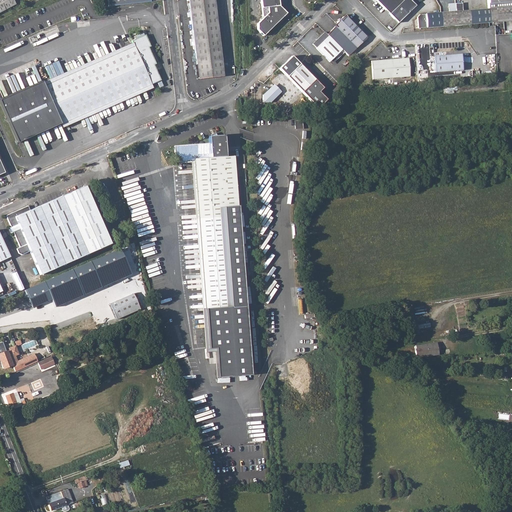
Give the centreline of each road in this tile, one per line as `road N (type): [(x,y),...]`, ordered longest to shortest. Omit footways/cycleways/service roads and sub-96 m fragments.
road 1 (unknown): [(151,130),(192,343),(215,390),(238,399),(270,361),(288,304),(278,145),(237,123),(224,98)]
road 2 (unknown): [(0,119),(27,161),(148,112),(163,100),(166,83),(153,15)]
road 3 (unclassified): [(0,196),(182,116)]
road 4 (unclassified): [(182,116),(231,95),(329,0)]
road 5 (residential): [(351,0),(387,36),(465,32),(482,39)]
road 6 (unknown): [(0,329),(76,312),(129,284)]
